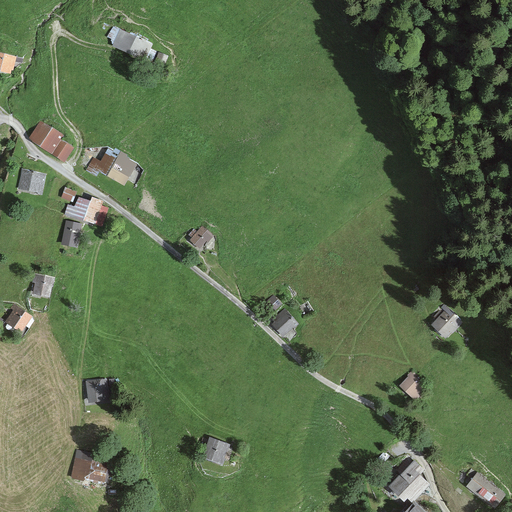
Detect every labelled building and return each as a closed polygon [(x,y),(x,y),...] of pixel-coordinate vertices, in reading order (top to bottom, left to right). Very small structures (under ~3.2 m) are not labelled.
[(151,62),(155,52),(148,49),(150,43),(114,25),(109,35),(114,37),(112,40),(115,42),(114,44),(151,62)] [(15,59),(15,60),(22,62),(23,58),(0,51),(0,67),(8,70),(12,58),(15,59)] [(160,54),(157,61),(164,64),(167,56),(160,54)] [(34,138),(33,139),(41,144),(51,128),(41,121),(30,135),(34,138)] [(51,128),(41,144),(53,151),(62,138),(63,136),(51,128)] [(65,159),(73,146),(62,138),(53,151),(65,159)] [(127,174),(129,176),(137,162),(110,147),(101,162),(94,158),(87,170),(95,174),(98,168),(123,181),(127,174)] [(19,186),(42,190),(45,177),(22,172),(19,186)] [(68,205),(66,212),(101,223),(106,208),(99,206),(101,201),(92,197),(90,203),(80,199),(77,207),(68,205)] [(63,241),(75,244),(81,224),(69,220),(63,241)] [(209,241),(212,244),(217,238),(202,226),(200,229),(201,230),(193,239),(203,248),(209,241)] [(48,294),(50,284),(52,285),(53,280),(39,277),(39,274),(34,274),(33,282),(37,282),(35,292),(48,294)] [(270,310),(279,302),(273,296),(265,304),(270,310)] [(29,328),(34,320),(33,317),(15,303),(12,308),(15,310),(8,320),(21,329),(24,324),(29,328)] [(454,325),(456,327),(462,321),(445,304),(435,315),(439,319),(435,323),(446,334),(454,325)] [(293,325),(295,327),(298,325),(285,310),(275,318),(278,321),(275,323),(283,333),(293,325)] [(419,387),(423,391),(425,388),(417,381),(420,378),(412,371),(409,374),(411,376),(403,385),(413,394),(419,387)] [(103,398),(103,395),(107,394),(104,379),(87,382),(90,400),(103,398)] [(222,460),(223,457),(229,459),(233,448),(209,438),(203,453),(222,460)] [(104,480),(108,466),(106,465),(108,459),(87,454),(88,452),(78,450),(71,477),(82,480),(83,475),(104,480)] [(397,470),(402,474),(391,485),(379,475),(376,479),(388,489),(391,486),(403,498),(408,493),(412,498),(425,484),(416,475),(422,469),(409,458),(397,470)] [(466,481),(494,505),(503,494),(478,473),(474,479),(470,476),(466,481)]
